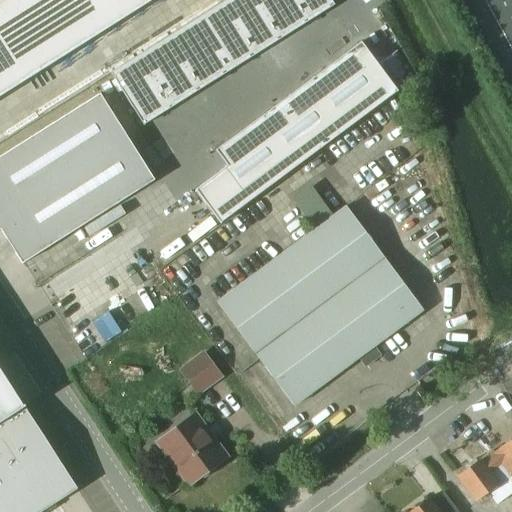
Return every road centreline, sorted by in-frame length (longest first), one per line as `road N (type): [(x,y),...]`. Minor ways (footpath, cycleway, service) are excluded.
road 1 (unclassified): [(136,511),(0,307)]
road 2 (unclassified): [(480,387),(311,511)]
